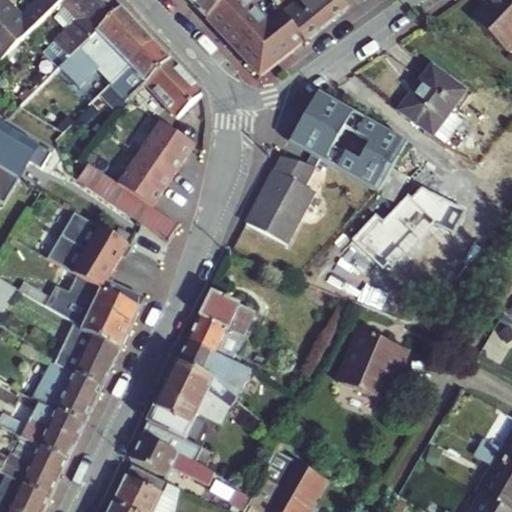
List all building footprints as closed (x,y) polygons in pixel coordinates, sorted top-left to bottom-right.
[(0,0),(0,61),(1,62),(60,4),(64,0),(42,0),(21,20),(1,0),(0,0)] [(64,0),(60,4),(76,21),(53,43),(70,60),(120,10),(110,0),(64,0)] [(185,0),(206,21),(228,0),(185,0)] [(228,0),(206,21),(257,76),(262,76),(304,43),(281,13),(280,14),(268,23),(252,6),(257,0),(228,0)] [(268,23),(280,14),(267,0),(257,0),(252,6),(268,23)] [(297,0),(281,13),(304,43),(348,9),(340,0),(297,0)] [(511,0),(491,0),(485,6),(472,19),(506,53),(511,46),(511,0)] [(70,60),(61,70),(78,88),(96,70),(112,86),(129,69),(130,67),(153,44),(120,10),(70,60)] [(169,61),(153,44),(130,67),(129,69),(112,86),(110,87),(126,103),(144,85),(169,61)] [(171,59),(169,61),(144,85),(177,121),(200,97),(200,91),(171,59)] [(431,68),(398,113),(444,147),(463,121),(451,112),(466,93),(431,68)] [(419,186),(392,171),(406,145),(317,94),(289,145),(405,211),(419,186)] [(50,155),(0,124),(0,170),(17,181),(28,164),(40,171),(50,155)] [(144,148),(178,172),(184,163),(194,147),(160,124),(144,148)] [(144,148),(140,155),(174,178),(178,172),(144,148)] [(152,210),(174,178),(140,155),(118,186),(146,205),(152,210)] [(281,159),(246,227),(285,248),(313,195),(304,190),(315,171),(281,159)] [(167,244),(179,228),(152,210),(146,205),(118,186),(88,166),(77,182),(167,244)] [(0,204),(3,207),(17,181),(0,170),(0,204)] [(74,215),(61,237),(115,270),(121,260),(122,258),(118,256),(124,246),(74,215)] [(61,237),(47,260),(76,278),(97,291),(103,280),(110,278),(115,270),(61,237)] [(126,262),(132,251),(124,246),(118,256),(122,258),(121,260),(126,262)] [(97,291),(76,278),(66,294),(55,288),(49,300),(23,284),(18,292),(73,324),(82,329),(80,333),(120,352),(133,326),(94,308),(102,293),(97,291)] [(103,280),(97,291),(102,293),(106,285),(111,287),(115,281),(110,278),(103,280)] [(15,290),(0,281),(0,298),(8,303),(15,290)] [(94,308),(133,326),(144,303),(111,287),(106,285),(102,293),(94,308)] [(210,294),(187,343),(231,365),(236,354),(239,355),(243,346),(240,344),(254,315),(210,294)] [(120,352),(80,333),(82,329),(73,324),(63,345),(112,368),(120,352)] [(408,353),(359,333),(337,385),(380,403),(388,383),(394,385),(408,353)] [(235,403),(250,374),(231,365),(187,343),(176,365),(209,381),(235,403)] [(112,368),(63,345),(54,365),(74,374),(103,388),(112,368)] [(50,365),(32,400),(39,404),(57,412),(85,425),(103,388),(74,374),(73,376),(50,365)] [(235,403),(209,381),(176,365),(141,438),(196,466),(205,471),(212,456),(185,443),(197,417),(220,428),(235,403)] [(57,412),(39,404),(38,403),(21,440),(27,443),(39,449),(68,462),(85,425),(57,412)] [(480,444),(511,463),(511,436),(509,435),(502,446),(485,436),(480,444)] [(196,466),(141,438),(130,462),(166,480),(172,468),(177,470),(176,472),(208,488),(215,477),(205,471),(196,466)] [(27,443),(21,440),(12,458),(30,468),(39,449),(27,443)] [(482,493),(485,495),(511,511),(511,463),(480,444),(476,451),(494,461),(486,474),(490,475),(480,492),(482,493)] [(68,462),(39,449),(30,468),(12,458),(4,460),(0,458),(0,475),(5,478),(21,487),(50,500),(68,462)] [(247,508),(253,511),(307,511),(324,483),(274,453),(247,508)] [(173,511),(178,492),(131,468),(111,509),(118,511),(173,511)] [(490,475),(486,474),(477,490),(480,492),(490,475)] [(21,487),(5,478),(0,488),(0,511),(44,511),(50,500),(21,487)] [(476,510),(485,495),(482,493),(473,508),(476,510)] [(443,511),(511,511),(485,495),(476,510),(473,508),(470,511),(450,511),(446,509),(443,511)]
